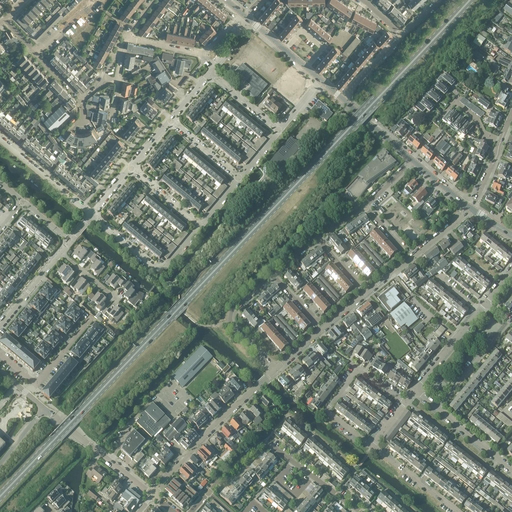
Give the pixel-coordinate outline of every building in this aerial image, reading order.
[(45,6),(39,0),(37,3),(36,2),(34,3),(35,4),(41,10),(42,11),(44,10),(43,9),(45,6)] [(337,10),(342,3),(338,0),(336,0),(332,7),(337,10)] [(388,0),(387,0),(384,0),(381,5),(385,9),(390,3),(388,0)] [(414,9),(418,5),(413,0),(409,0),(410,1),(408,3),(414,9)] [(209,10),(214,5),(209,1),(205,7),(209,10)] [(388,12),(392,16),(405,2),(403,1),(396,8),(394,6),(388,12)] [(131,2),(127,7),(133,12),(137,7),(131,2)] [(400,11),(407,4),(405,2),(392,16),(396,20),(402,13),(400,11)] [(161,3),(157,8),(163,12),(167,7),(161,3)] [(272,3),(267,8),(273,13),(278,8),(272,3)] [(342,14),(347,6),(342,3),(337,10),(342,14)] [(511,6),(509,3),(503,10),(511,16),(511,6)] [(30,8),(31,9),(37,15),(38,16),(40,14),(38,13),(41,10),(35,4),(33,7),(32,6),(30,8)] [(209,10),(213,14),(218,8),(214,5),(209,10)] [(348,17),(353,10),(347,6),(342,14),(348,17)] [(404,15),(407,11),(410,13),(412,11),(408,6),(405,9),(405,10),(402,13),(396,20),(400,24),(406,17),(404,15)] [(127,7),(124,12),(129,16),(133,12),(127,7)] [(157,8),(154,13),(160,17),(163,12),(157,8)] [(213,14),(212,16),(215,19),(216,19),(217,18),(222,12),(218,8),(213,14)] [(273,13),(267,8),(263,14),(269,19),(273,13)] [(25,12),(26,13),(32,19),(33,20),(35,18),(34,17),(37,15),(31,9),(28,11),(27,10),(25,12)] [(47,23),(51,27),(63,16),(59,11),(47,23)] [(356,22),(360,14),(355,11),(351,19),(356,22)] [(125,21),(129,16),(124,12),(120,17),(125,21)] [(218,21),(220,19),(222,21),(227,16),(222,12),(217,18),(216,19),(215,19),(212,21),(214,23),(217,20),(218,21)] [(23,15),(21,16),(22,17),(29,24),(31,23),(30,21),(32,19),(26,13),(24,16),(23,15)] [(160,17),(154,13),(150,17),(156,22),(160,17)] [(258,19),(259,19),(264,24),(269,19),(263,14),(258,19)] [(297,14),(292,19),(298,24),(303,19),(297,14)] [(360,14),(356,22),(361,25),(366,17),(360,14)] [(26,28),(31,33),(34,30),(37,33),(43,27),(40,24),(35,29),(34,28),(33,28),(29,24),(22,17),(19,21),(26,28)] [(147,22),(152,26),(156,22),(150,17),(147,22)] [(366,17),(361,25),(367,28),(371,20),(366,17)] [(293,30),(298,24),(292,19),(288,25),(293,30)] [(306,24),(311,29),(316,23),(311,19),(306,24)] [(377,23),(371,20),(367,28),(372,31),(377,23)] [(117,21),(114,27),(120,30),(123,25),(117,21)] [(143,27),(149,31),(152,26),(147,22),(143,27)] [(208,39),(212,35),(201,24),(200,24),(199,23),(199,26),(200,26),(206,31),(203,34),(208,39)] [(211,26),(209,28),(207,26),(206,28),(202,23),(201,24),(212,35),(216,31),(211,26)] [(317,34),(322,28),(316,23),(311,29),(317,34)] [(43,27),(37,33),(34,36),(38,40),(50,28),(46,24),(43,27)] [(289,35),(293,30),(288,25),(283,30),(289,35)] [(111,32),(117,35),(120,30),(114,27),(111,32)] [(145,36),(149,31),(143,27),(139,32),(145,36)] [(322,38),(327,33),(322,28),(317,34),(322,38)] [(283,30),(278,36),(284,41),(289,35),(283,30)] [(386,31),(382,36),(387,41),(392,36),(386,31)] [(483,31),(480,35),(486,39),(489,35),(483,31)] [(7,43),(7,42),(10,45),(14,40),(16,37),(10,32),(8,34),(6,32),(1,37),(7,43)] [(108,37),(114,41),(117,35),(111,32),(108,37)] [(167,33),(167,35),(164,35),(162,39),(171,41),(173,34),(167,33)] [(328,43),(333,37),(327,33),(322,38),(328,43)] [(208,39),(203,34),(201,36),(197,35),(197,38),(199,38),(204,43),(208,39)] [(479,35),(473,43),(480,48),(486,39),(480,35),(479,35)] [(387,41),(382,36),(377,41),(382,46),(387,41)] [(111,46),(114,41),(108,37),(105,42),(111,46)] [(371,43),(369,46),(375,51),(379,45),(373,40),(371,43)] [(108,51),(111,46),(105,42),(102,48),(108,51)] [(471,42),(468,47),(467,48),(474,53),(478,47),(473,43),(471,42)] [(137,52),(138,46),(134,45),(134,44),(128,43),(127,50),(137,52)] [(511,50),(511,47),(507,45),(504,43),(501,48),(504,50),(511,53),(511,50)] [(364,51),(370,56),(375,51),(367,44),(364,47),(366,48),(364,51)] [(102,48),(100,46),(98,45),(96,48),(101,50),(99,53),(105,56),(108,51),(102,48)] [(329,52),(335,57),(340,51),(334,46),(329,52)] [(466,48),(462,53),(477,64),(481,59),(466,48)] [(55,55),(50,60),(54,64),(63,55),(62,54),(60,55),(58,53),(58,52),(56,51),(54,53),(55,55)] [(90,51),(89,54),(96,58),(102,62),(105,56),(99,53),(98,56),(90,51)] [(360,51),(357,54),(365,62),(370,56),(364,51),(362,54),(360,51)] [(54,64),(58,67),(69,57),(71,54),(69,52),(66,55),(66,56),(65,57),(63,55),(54,64)] [(325,57),(331,62),(335,57),(329,52),(325,57)] [(355,62),(361,67),(365,62),(357,54),(354,52),(352,53),(358,58),(355,62)] [(20,61),(22,64),(28,58),(25,56),(27,55),(25,53),(17,61),(19,62),(20,61)] [(142,59),(139,59),(135,58),(135,55),(126,53),(125,59),(138,62),(141,62),(142,59)] [(171,65),(174,66),(176,59),(173,58),(173,55),(163,53),(162,57),(163,57),(162,61),(171,63),(171,65)] [(24,66),(26,68),(32,63),(30,60),(31,59),(29,57),(28,58),(22,64),(21,65),(23,67),(24,66)] [(69,57),(58,67),(61,71),(67,66),(65,64),(71,59),(69,57)] [(325,57),(320,62),(326,67),(328,66),(331,62),(325,57)] [(95,61),(93,64),(100,67),(102,62),(96,58),(95,61)] [(138,64),(138,63),(138,62),(125,59),(124,65),(133,67),(134,64),(136,64),(137,66),(130,70),(132,73),(141,68),(138,64)] [(159,59),(152,63),(159,73),(155,75),(161,85),(172,78),(159,59)] [(178,59),(176,59),(174,66),(176,66),(175,72),(182,73),(183,66),(190,67),(191,60),(185,59),(184,60),(178,59)] [(509,68),(511,64),(500,59),(498,63),(506,67),(509,68)] [(28,70),(31,73),(36,67),(34,65),(35,63),(33,62),(32,63),(26,68),(25,70),(27,71),(28,70)] [(320,62),(316,68),(322,73),(324,74),(328,69),(326,67),(320,62)] [(349,68),(355,73),(360,68),(354,63),(349,68)] [(75,64),(71,67),(69,65),(68,67),(62,72),(66,76),(73,69),(77,66),(75,64)] [(235,73),(234,73),(246,83),(250,87),(247,91),(256,99),(260,94),(268,85),(254,74),(242,64),(235,73)] [(32,75),(35,77),(41,72),(38,69),(39,68),(38,66),(36,67),(31,73),(30,74),(31,76),(32,75)] [(78,71),(69,80),(73,83),(79,78),(77,76),(80,73),(81,73),(83,71),(81,68),(78,71)] [(349,68),(345,74),(351,79),(355,73),(349,68)] [(69,80),(78,71),(77,69),(75,71),(73,69),(66,76),(69,80)] [(37,79),(39,82),(45,76),(43,73),(44,72),(42,70),(41,72),(35,77),(34,78),(36,80),(37,79)] [(74,85),(78,88),(83,83),(81,81),(88,75),(85,73),(83,76),(74,85)] [(440,77),(437,81),(438,82),(438,81),(445,87),(448,83),(451,86),(453,84),(454,84),(455,83),(455,82),(445,73),(441,77),(440,77)] [(151,75),(147,78),(151,84),(153,84),(156,81),(155,79),(156,79),(153,74),(152,76),(151,75)] [(351,79),(345,74),(340,79),(346,84),(351,79)] [(44,86),(49,81),(47,78),(48,77),(46,75),(45,76),(39,82),(38,83),(40,85),(41,83),(44,86)] [(505,75),(503,81),(505,83),(506,83),(508,84),(511,86),(511,79),(509,78),(509,77),(505,75)] [(83,83),(78,88),(82,92),(89,85),(94,80),(92,78),(87,83),(85,85),(83,83)] [(48,88),(50,90),(53,88),(58,83),(55,79),(49,84),(51,86),(48,88)] [(341,90),(346,84),(340,79),(335,84),(341,90)] [(156,81),(153,84),(157,90),(162,87),(158,81),(156,82),(156,81)] [(437,96),(441,92),(444,95),(446,93),(447,93),(448,91),(448,90),(445,87),(438,81),(438,82),(434,86),(433,85),(429,89),(430,90),(437,96)] [(499,87),(503,91),(506,93),(509,89),(498,81),(496,84),(499,86),(499,87)] [(50,90),(46,94),(45,96),(47,98),(55,91),(57,92),(62,87),(58,83),(53,88),(50,90)] [(137,91),(137,88),(131,87),(131,84),(123,83),(122,88),(137,91)] [(158,96),(164,101),(172,92),(175,89),(169,84),(166,87),(167,87),(166,88),(166,87),(158,96)] [(54,101),(51,104),(53,106),(56,103),(57,103),(58,102),(60,100),(60,99),(61,100),(63,99),(66,102),(71,96),(63,88),(58,93),(58,94),(57,95),(59,97),(58,98),(57,97),(54,101)] [(210,90),(206,94),(212,99),(216,95),(210,90)] [(422,98),(423,99),(423,98),(430,104),(433,101),(437,104),(439,101),(441,100),(441,99),(437,96),(430,90),(427,94),(426,94),(422,98)] [(501,94),(495,104),(504,109),(506,109),(507,107),(506,105),(510,99),(511,100),(511,99),(511,95),(508,93),(506,97),(501,94)] [(212,99),(206,94),(202,99),(208,104),(212,99)] [(94,95),(93,100),(97,101),(98,101),(101,102),(109,104),(110,98),(108,95),(105,95),(104,95),(100,95),(100,96),(99,96),(98,96),(94,95)] [(76,101),(71,96),(66,102),(63,104),(70,111),(76,105),(74,103),(76,101)] [(147,114),(147,115),(148,117),(149,117),(150,116),(151,117),(157,110),(151,105),(151,104),(152,104),(154,101),(148,96),(146,99),(148,101),(147,102),(142,109),(147,113),(147,114)] [(121,98),(119,103),(134,106),(134,103),(136,103),(141,99),(140,97),(134,101),(135,102),(133,103),(131,103),(131,102),(128,101),(128,99),(121,98)] [(265,106),(270,110),(276,103),(274,100),(275,99),(272,97),(265,106)] [(423,98),(423,99),(419,103),(418,102),(415,106),(423,113),(426,109),(430,112),(431,110),(432,110),(433,109),(433,108),(434,107),(430,104),(423,98)] [(208,104),(202,99),(198,104),(204,109),(208,104)] [(479,102),(478,103),(479,104),(485,109),(487,110),(490,105),(488,104),(481,99),(479,102)] [(223,108),(228,112),(233,106),(228,102),(223,108)] [(119,103),(118,109),(126,110),(126,112),(132,109),(133,112),(139,108),(136,103),(134,103),(134,106),(119,103)] [(282,103),(280,105),(276,103),(270,110),(275,115),(279,111),(281,113),(286,107),(282,103)] [(319,103),(313,111),(323,119),(326,122),(332,114),(329,112),(329,111),(319,103)] [(198,104),(196,106),(194,108),(200,113),(204,109),(198,104)] [(53,131),(67,117),(70,114),(61,105),(57,109),(44,122),(53,131)] [(228,112),(233,116),(238,110),(233,106),(228,112)] [(219,122),(220,121),(225,116),(223,114),(220,118),(217,115),(223,109),(221,107),(216,114),(215,113),(212,116),(219,122)] [(200,113),(194,108),(190,113),(196,118),(200,113)] [(237,119),(242,113),(238,110),(233,116),(237,119)] [(456,114),(453,112),(451,110),(442,120),(447,123),(448,122),(450,124),(451,124),(457,117),(458,116),(457,116),(457,115),(456,114)] [(488,118),(499,123),(501,117),(496,114),(496,113),(492,111),(488,118)] [(31,123),(34,125),(38,119),(32,112),(30,114),(30,115),(34,119),(31,123)] [(6,116),(0,122),(0,125),(3,128),(10,120),(12,117),(7,113),(6,116)] [(190,113),(186,118),(192,123),(196,118),(190,113)] [(237,119),(242,123),(247,117),(242,113),(237,119)] [(217,125),(219,123),(219,122),(212,116),(210,119),(211,120),(217,125)] [(245,129),(246,127),(252,121),(247,117),(242,123),(240,125),(245,129)] [(464,123),(465,122),(464,122),(464,121),(463,120),(460,118),(459,119),(457,117),(451,124),(450,124),(449,125),(454,129),(455,128),(457,130),(458,130),(464,123)] [(137,118),(131,125),(137,130),(141,126),(138,123),(140,120),(137,118)] [(496,128),(499,123),(488,118),(487,120),(486,120),(485,123),(487,124),(488,124),(490,125),(489,125),(496,128)] [(38,124),(41,129),(44,127),(38,119),(34,125),(36,127),(38,124)] [(3,128),(8,132),(15,124),(10,120),(3,128)] [(249,133),(251,131),(256,125),(252,121),(246,127),(249,129),(247,131),(249,133)] [(458,130),(457,130),(456,131),(461,135),(462,134),(465,137),(472,128),(471,128),(471,127),(470,126),(467,124),(466,125),(464,123),(458,130)] [(8,132),(12,136),(19,127),(15,124),(8,132)] [(131,125),(127,130),(133,135),(137,130),(131,125)] [(251,131),(256,135),(261,129),(256,125),(251,131)] [(405,134),(407,131),(401,126),(396,132),(402,137),(404,133),(405,134)] [(17,140),(19,138),(21,140),(25,135),(23,133),(24,131),(20,127),(19,127),(12,136),(17,140)] [(65,139),(71,142),(75,133),(71,131),(69,128),(62,135),(65,139)] [(88,133),(91,142),(97,139),(100,136),(97,133),(94,128),(92,130),(91,131),(89,131),(90,132),(88,133)] [(206,138),(211,132),(206,128),(201,134),(206,138)] [(439,128),(430,138),(427,142),(430,144),(434,140),(435,140),(443,131),(439,128)] [(256,135),(260,138),(260,139),(263,136),(265,133),(261,129),(256,135)] [(133,135),(127,130),(123,135),(129,140),(133,135)] [(206,138),(211,142),(216,136),(211,132),(206,138)] [(71,143),(78,145),(79,134),(75,133),(71,142),(71,143)] [(84,134),(85,145),(92,144),(91,142),(88,133),(84,134)] [(414,134),(408,142),(413,146),(417,140),(419,138),(414,134)] [(29,139),(27,137),(27,136),(25,135),(21,140),(23,141),(21,143),(21,144),(24,147),(24,146),(26,147),(31,141),(34,138),(32,136),(29,139)] [(49,138),(42,146),(43,147),(44,146),(45,147),(50,140),(53,143),(55,141),(52,136),(49,138)] [(216,136),(211,142),(215,145),(220,140),(216,136)] [(172,147),(176,142),(170,137),(166,142),(172,147)] [(278,174),(293,156),(295,158),(301,150),(300,149),(301,146),(291,138),(268,165),(278,174)] [(31,151),(38,143),(39,142),(36,139),(33,143),(31,141),(26,147),(31,151)] [(215,145),(220,149),(225,143),(220,140),(215,145)] [(417,150),(424,142),(422,140),(420,142),(417,140),(413,146),(417,150)] [(478,151),(485,154),(488,148),(485,147),(486,144),(480,141),(480,142),(476,140),(475,142),(480,145),(478,150),(478,151)] [(120,150),(124,146),(118,141),(114,146),(120,150)] [(430,160),(434,155),(435,155),(438,151),(439,153),(446,144),(442,141),(434,150),(432,148),(430,151),(425,157),(430,160)] [(162,146),(168,151),(172,147),(166,142),(162,146)] [(31,151),(35,154),(35,155),(42,146),(38,143),(31,151)] [(220,149),(225,153),(230,147),(225,143),(220,149)] [(451,148),(446,144),(439,153),(443,156),(451,148)] [(421,153),(425,157),(430,151),(427,149),(429,147),(427,145),(421,153)] [(51,154),(44,162),(49,167),(53,162),(55,164),(60,158),(65,152),(59,146),(57,148),(55,150),(58,152),(59,151),(61,152),(58,156),(56,158),(51,154)] [(110,150),(116,155),(120,150),(114,146),(110,150)] [(158,151),(164,156),(168,151),(162,146),(158,151)] [(229,157),(234,151),(230,147),(225,153),(229,157)] [(38,157),(40,159),(47,151),(45,149),(43,151),(42,150),(40,149),(35,155),(35,156),(37,158),(38,157)] [(189,149),(184,154),(184,155),(189,159),(194,153),(189,149)] [(485,154),(473,149),(472,152),(476,154),(475,156),(474,156),(474,157),(472,156),(470,159),(472,160),(477,162),(478,158),(483,160),(485,154)] [(51,154),(52,153),(48,150),(47,151),(40,159),(39,160),(42,162),(43,161),(44,162),(51,154)] [(112,160),(116,155),(110,150),(107,155),(112,160)] [(375,180),(379,177),(379,178),(380,177),(381,177),(382,176),(383,176),(383,175),(384,175),(383,174),(390,169),(391,170),(394,167),(398,164),(396,163),(390,157),(389,158),(387,156),(389,155),(384,150),(345,190),(345,191),(346,190),(349,193),(355,202),(354,202),(355,204),(359,199),(363,195),(362,194),(368,186),(369,186),(372,183),(371,182),(374,179),(375,180)] [(162,162),(164,160),(162,158),(164,156),(158,151),(154,156),(160,161),(162,162)] [(229,157),(234,161),(239,155),(234,151),(229,157)] [(449,161),(452,164),(455,159),(459,154),(457,152),(449,161)] [(194,153),(189,159),(193,163),(198,157),(194,153)] [(452,164),(455,166),(463,157),(459,154),(455,159),(452,164)] [(108,164),(112,160),(107,155),(103,159),(108,164)] [(241,161),(244,159),(243,159),(239,155),(234,161),(239,165),(241,161)] [(438,167),(443,162),(442,161),(445,159),(440,155),(438,158),(433,163),(438,167)] [(156,165),(160,161),(154,156),(151,160),(156,165)] [(193,163),(198,167),(203,161),(198,157),(193,163)] [(105,169),(108,164),(103,159),(99,164),(105,169)] [(153,170),(156,165),(151,160),(147,165),(153,170)] [(175,160),(173,163),(180,169),(180,168),(182,166),(178,162),(176,161),(175,160)] [(203,161),(198,167),(202,171),(208,165),(203,161)] [(54,170),(58,174),(63,168),(65,166),(60,162),(54,170)] [(443,162),(438,167),(442,171),(449,163),(447,162),(445,164),(443,162)] [(178,172),(179,170),(180,169),(173,163),(170,166),(172,167),(178,172)] [(95,169),(101,174),(105,169),(99,164),(95,169)] [(212,168),(208,165),(202,171),(207,175),(212,168)] [(501,171),(511,175),(511,173),(510,172),(511,169),(504,165),(501,171)] [(469,174),(470,174),(469,175),(471,176),(472,175),(476,177),(479,170),(473,166),(472,167),(470,166),(468,169),(471,170),(469,174)] [(446,174),(451,178),(457,171),(454,168),(453,167),(451,168),(450,168),(446,174)] [(58,174),(63,178),(68,172),(63,168),(58,174)] [(216,172),(212,168),(207,175),(211,178),(216,172)] [(97,178),(101,174),(95,169),(91,173),(97,178)] [(459,172),(457,171),(451,178),(455,182),(462,174),(459,172)] [(501,171),(498,176),(506,180),(508,177),(511,178),(511,176),(511,175),(501,171)] [(63,178),(68,182),(73,176),(68,172),(63,178)] [(214,180),(216,182),(221,176),(216,172),(211,178),(210,180),(212,182),(214,180)] [(73,176),(68,182),(72,186),(77,179),(78,178),(74,174),(73,176)] [(162,181),(167,185),(172,179),(167,175),(162,181)] [(216,182),(221,186),(223,183),(226,180),(221,176),(216,182)] [(72,186),(71,187),(74,189),(75,188),(77,190),(82,183),(77,179),(72,186)] [(171,189),(176,183),(172,179),(167,185),(171,189)] [(82,183),(77,190),(81,193),(84,190),(86,191),(90,187),(86,184),(84,181),(82,183)] [(406,188),(404,190),(409,195),(412,191),(418,185),(413,181),(409,185),(408,184),(405,187),(406,188)] [(176,193),(181,187),(176,183),(171,189),(176,193)] [(131,184),(127,189),(133,194),(137,189),(131,184)] [(500,191),(501,189),(494,185),(492,189),(494,190),(494,191),(503,195),(504,193),(500,191)] [(176,193),(181,197),(187,190),(184,187),(183,188),(181,187),(176,193)] [(123,193),(129,198),(133,194),(127,189),(123,193)] [(421,189),(417,193),(416,192),(414,194),(410,199),(413,202),(415,200),(418,203),(427,194),(421,189)] [(181,197),(185,201),(190,195),(190,194),(191,193),(187,190),(181,197)] [(125,203),(129,198),(123,193),(119,198),(125,203)] [(185,201),(190,204),(195,198),(196,197),(194,195),(192,196),(190,195),(185,201)] [(501,204),(504,198),(498,195),(497,199),(489,195),(486,201),(494,205),(496,202),(501,204)] [(149,206),(154,200),(149,196),(144,202),(149,206)] [(121,208),(125,203),(119,198),(115,203),(121,208)] [(195,208),(200,202),(195,198),(190,204),(195,208)] [(424,207),(423,208),(425,210),(426,209),(429,207),(431,210),(437,204),(432,199),(424,207)] [(149,206),(154,210),(159,204),(154,200),(149,206)] [(133,210),(140,216),(143,213),(139,211),(144,205),(143,204),(144,202),(143,201),(139,205),(138,207),(137,209),(136,207),(133,210)] [(202,209),(204,206),(200,202),(195,208),(199,212),(202,209)] [(117,212),(121,208),(115,203),(111,207),(117,212)] [(154,210),(158,214),(163,208),(159,204),(154,210)] [(417,204),(410,211),(413,214),(420,207),(417,204)] [(113,217),(117,212),(111,207),(107,212),(113,217)] [(168,211),(163,208),(158,214),(163,217),(168,211)] [(414,214),(417,217),(422,211),(419,208),(414,214)] [(140,216),(133,210),(131,213),(138,219),(140,216)] [(165,220),(167,221),(172,215),(168,211),(163,217),(161,219),(164,222),(165,220)] [(364,214),(359,218),(364,225),(368,221),(369,221),(364,214)] [(170,223),(172,225),(177,219),(172,215),(167,221),(166,223),(168,225),(170,223)] [(23,230),(25,227),(31,221),(26,217),(23,220),(22,219),(18,223),(18,224),(18,225),(18,226),(18,227),(19,227),(21,227),(23,229),(23,230)] [(359,218),(354,222),(359,228),(361,226),(363,228),(365,227),(365,226),(359,218)] [(172,225),(177,229),(182,223),(177,219),(172,225)] [(25,227),(30,231),(35,225),(31,221),(25,227)] [(464,224),(463,226),(473,237),(475,240),(476,241),(479,237),(476,234),(475,235),(472,232),(471,230),(473,228),(473,227),(474,226),(474,225),(473,224),(472,224),(471,224),(470,225),(467,221),(467,222),(466,222),(465,223),(464,224)] [(123,228),(127,232),(132,226),(128,222),(123,228)] [(350,225),(354,231),(359,228),(354,222),(350,225)] [(177,229),(181,233),(182,233),(184,231),(186,227),(182,223),(177,229)] [(34,236),(40,229),(35,225),(30,231),(27,234),(32,238),(34,236)] [(345,229),(347,232),(349,235),(354,231),(350,225),(345,229)] [(127,232),(132,236),(137,230),(132,226),(127,232)] [(458,230),(464,237),(466,235),(470,239),(473,237),(463,226),(460,228),(459,228),(458,229),(458,230)] [(36,237),(39,239),(44,233),(40,229),(34,236),(36,238),(36,237)] [(369,235),(375,241),(382,235),(377,229),(369,235)] [(132,236),(137,240),(141,234),(137,230),(132,236)] [(12,235),(10,233),(6,237),(14,244),(19,238),(13,233),(12,235)] [(39,239),(44,243),(49,237),(44,233),(39,239)] [(329,241),(329,242),(331,244),(332,243),(333,245),(342,238),(340,236),(338,238),(335,236),(333,233),(330,236),(332,239),(330,241),(329,241)] [(137,240),(141,244),(146,238),(147,237),(145,235),(144,236),(141,234),(137,240)] [(480,240),(485,244),(490,237),(485,234),(480,240)] [(375,241),(380,247),(387,240),(382,235),(375,241)] [(13,244),(14,244),(6,237),(2,242),(8,247),(10,249),(14,244),(13,244)] [(47,249),(48,247),(54,241),(49,237),(44,243),(42,245),(47,249)] [(485,248),(487,245),(489,247),(495,241),(490,237),(485,244),(483,246),(485,248)] [(146,248),(151,242),(146,238),(141,244),(146,248)] [(342,238),(333,245),(337,250),(343,245),(345,244),(343,241),(344,241),(342,238)] [(387,240),(380,247),(385,252),(392,246),(387,240)] [(438,246),(444,252),(440,255),(442,256),(443,258),(449,253),(446,249),(450,246),(445,240),(438,246)] [(454,256),(455,257),(462,252),(461,251),(463,249),(464,250),(468,246),(463,240),(459,243),(450,250),(454,256)] [(495,241),(489,247),(492,250),(490,252),(492,254),(499,245),(495,241)] [(0,244),(0,247),(5,252),(8,247),(2,242),(0,244)] [(150,252),(155,246),(151,242),(146,248),(150,252)] [(349,252),(343,245),(337,250),(341,255),(344,252),(346,254),(349,252)] [(494,256),(496,253),(499,255),(504,249),(499,245),(492,254),(494,256)] [(85,256),(90,260),(94,254),(88,249),(86,252),(79,246),(73,255),(81,261),(85,256)] [(150,252),(155,255),(160,250),(155,246),(150,252)] [(390,258),(397,252),(392,246),(385,252),(390,258)] [(428,253),(441,270),(447,265),(448,264),(443,258),(440,261),(436,256),(440,254),(435,247),(428,253)] [(319,248),(315,252),(322,260),(324,259),(321,256),(324,254),(319,248)] [(504,249),(499,255),(503,259),(508,253),(506,251),(507,250),(505,248),(504,249)] [(347,255),(353,261),(360,255),(354,249),(347,255)] [(160,250),(155,255),(160,259),(162,256),(164,253),(165,253),(164,253),(165,252),(163,250),(162,251),(160,250)] [(315,261),(316,263),(319,261),(320,261),(321,260),(322,260),(315,252),(310,255),(315,261)] [(94,254),(90,260),(92,262),(91,263),(94,265),(90,269),(98,276),(105,268),(102,266),(104,263),(100,260),(101,260),(98,258),(100,255),(97,253),(95,255),(94,254)] [(428,253),(423,256),(428,262),(430,261),(434,266),(432,267),(434,269),(433,270),(432,269),(431,271),(429,273),(432,277),(440,270),(441,270),(428,253)] [(511,258),(511,255),(508,253),(503,259),(501,262),(503,264),(504,263),(507,265),(508,263),(511,258)] [(38,264),(42,259),(36,254),(32,258),(38,264)] [(310,265),(315,261),(310,255),(305,259),(310,265)] [(353,261),(358,267),(365,260),(360,255),(353,261)] [(458,267),(463,261),(458,257),(458,256),(449,263),(451,265),(452,263),(453,263),(458,267)] [(28,263),(34,268),(38,264),(32,258),(28,263)] [(305,269),(310,265),(305,259),(300,263),(301,263),(303,266),(305,269)] [(365,260),(358,267),(363,272),(370,266),(365,260)] [(462,271),(468,265),(463,261),(458,267),(462,271)] [(30,273),(34,268),(28,263),(24,268),(30,273)] [(57,273),(64,278),(62,281),(66,284),(68,282),(71,278),(69,276),(72,271),(64,264),(57,273)] [(325,271),(330,276),(337,270),(332,264),(325,271)] [(447,265),(441,270),(440,270),(445,274),(450,268),(447,265)] [(467,274),(472,268),(468,265),(462,271),(463,271),(460,274),(463,276),(465,273),(467,274)] [(368,278),(375,272),(370,266),(363,272),(368,278)] [(416,276),(415,275),(420,270),(417,267),(415,269),(413,266),(408,270),(414,278),(416,276)] [(26,277),(30,273),(24,268),(20,272),(26,277)] [(469,281),(472,278),(477,272),(472,268),(467,274),(469,276),(467,279),(469,281)] [(330,276),(335,282),(343,276),(337,270),(330,276)] [(414,278),(408,270),(403,274),(405,277),(403,279),(405,282),(410,278),(412,280),(414,278)] [(289,281),(294,276),(290,271),(285,277),(289,281)] [(26,277),(20,272),(19,272),(15,276),(22,282),(26,277)] [(472,278),(476,282),(482,276),(477,272),(472,278)] [(121,286),(124,288),(128,282),(122,277),(120,280),(113,274),(106,283),(114,289),(118,285),(121,287),(121,286)] [(293,286),(299,281),(296,278),(299,276),(297,274),(295,276),(294,276),(289,281),(293,286)] [(14,279),(12,282),(18,287),(19,287),(22,285),(21,284),(22,282),(15,276),(14,278),(14,279)] [(341,288),(348,281),(343,276),(335,282),(341,288)] [(417,288),(427,280),(424,276),(422,278),(414,284),(417,288)] [(476,287),(478,289),(486,280),(482,276),(476,282),(479,284),(476,287)] [(90,286),(82,279),(78,283),(76,281),(70,288),(74,291),(75,290),(78,292),(79,291),(83,294),(90,286)] [(299,281),(293,286),(297,290),(299,288),(301,290),(308,284),(306,282),(304,280),(301,283),(299,281)] [(428,293),(436,284),(431,280),(426,286),(429,288),(426,291),(428,293)] [(478,289),(481,291),(483,293),(491,284),(486,280),(478,289)] [(11,284),(8,286),(15,291),(18,287),(12,282),(11,281),(10,283),(11,284)] [(346,294),(353,287),(348,281),(341,288),(346,294)] [(128,282),(124,288),(126,290),(125,291),(127,293),(124,297),(132,304),(131,305),(134,307),(139,301),(141,302),(144,294),(136,292),(137,290),(134,288),(130,284),(131,284),(129,282),(128,282)] [(308,297),(315,290),(310,284),(303,291),(308,297)] [(431,295),(433,292),(435,294),(441,288),(436,284),(428,293),(431,295)] [(2,289),(3,290),(11,296),(15,291),(8,286),(6,285),(2,289)] [(47,285),(44,290),(53,297),(55,299),(58,295),(61,292),(56,288),(54,290),(47,285)] [(279,294),(282,292),(275,285),(270,289),(276,295),(278,297),(280,295),(279,294)] [(63,292),(69,297),(72,294),(69,292),(70,290),(67,287),(63,292)] [(378,298),(387,309),(389,312),(405,299),(396,288),(391,292),(389,290),(378,298)] [(438,301),(440,298),(445,292),(441,288),(435,294),(438,296),(435,298),(438,301)] [(271,299),(276,295),(270,289),(266,293),(271,299)] [(3,290),(0,293),(0,294),(1,295),(7,300),(11,296),(3,290)] [(55,299),(53,297),(44,290),(40,294),(51,303),(55,299)] [(308,297),(313,302),(320,296),(315,290),(308,297)] [(445,301),(450,295),(445,292),(440,298),(445,301)] [(91,294),(88,298),(98,306),(96,309),(100,312),(105,306),(103,304),(106,299),(98,293),(95,297),(91,294)] [(268,301),(271,299),(266,293),(261,297),(266,303),(269,305),(271,304),(268,301)] [(447,308),(454,299),(450,295),(445,301),(447,303),(444,306),(447,308)] [(38,296),(34,301),(45,310),(49,306),(38,296)] [(313,302),(318,308),(325,301),(320,296),(313,302)] [(262,307),(266,303),(261,297),(257,301),(260,304),(262,306),(262,307)] [(449,310),(452,307),(454,309),(459,303),(454,299),(447,308),(449,310)] [(36,311),(34,313),(39,317),(45,310),(34,301),(30,305),(36,311)] [(331,307),(325,301),(318,308),(324,314),(331,307)] [(283,309),(288,315),(296,308),(290,302),(283,309)] [(367,302),(362,307),(370,316),(372,315),(369,311),(372,309),(367,302)] [(71,306),(68,310),(70,311),(79,319),(83,314),(80,312),(77,310),(77,309),(79,307),(74,303),(71,306)] [(408,327),(418,319),(404,303),(390,315),(401,327),(406,324),(408,327)] [(456,316),(464,307),(459,303),(454,309),(457,311),(454,314),(456,316)] [(106,309),(102,314),(108,319),(110,317),(117,322),(124,314),(113,305),(109,310),(106,309)] [(365,315),(367,318),(365,319),(367,322),(371,319),(369,316),(370,316),(362,307),(357,311),(362,317),(365,315)] [(459,318),(461,315),(463,317),(469,311),(464,307),(456,316),(459,318)] [(293,320),(301,314),(296,308),(288,315),(293,320)] [(26,310),(22,315),(32,323),(35,318),(37,320),(39,317),(34,313),(32,315),(26,310)] [(242,315),(247,320),(252,314),(248,310),(242,315)] [(79,319),(70,311),(66,316),(70,319),(69,319),(72,322),(72,321),(75,324),(79,319)] [(247,320),(251,324),(256,319),(254,316),(256,314),(255,312),(252,314),(247,320)] [(380,312),(371,319),(367,322),(372,329),(382,321),(382,320),(385,318),(380,312)] [(293,320),(299,326),(306,320),(301,314),(293,320)] [(352,314),(348,318),(357,329),(356,330),(361,335),(363,337),(369,332),(365,327),(362,330),(355,322),(357,321),(352,314)] [(32,323),(22,315),(19,319),(28,327),(32,323)] [(64,318),(60,323),(70,330),(73,326),(71,324),(71,323),(68,321),(64,318)] [(356,330),(357,329),(348,318),(343,322),(348,328),(350,326),(354,331),(356,330)] [(264,320),(263,321),(261,319),(258,321),(256,319),(251,324),(255,329),(258,326),(260,328),(266,323),(264,320)] [(311,325),(306,320),(299,326),(304,332),(311,325)] [(17,321),(13,326),(22,334),(26,329),(17,321)] [(55,325),(53,328),(58,332),(60,330),(63,333),(66,335),(70,330),(60,323),(57,327),(56,326),(55,325)] [(261,329),(266,335),(273,329),(268,323),(261,329)] [(93,328),(91,330),(101,337),(105,333),(103,331),(105,329),(100,325),(98,327),(97,326),(94,324),(92,327),(93,328)] [(413,330),(417,334),(419,332),(424,327),(421,324),(413,330)] [(22,334),(13,326),(9,331),(18,338),(22,334)] [(341,341),(348,335),(343,330),(341,332),(337,327),(333,331),(341,341)] [(52,332),(49,337),(58,344),(62,340),(59,338),(59,337),(56,335),(58,332),(53,328),(50,331),(51,332),(52,332)] [(271,341),(278,334),(273,329),(266,335),(271,341)] [(89,331),(86,333),(97,342),(101,337),(91,330),(90,332),(89,331)] [(335,346),(341,341),(333,331),(328,335),(332,339),(330,341),(333,345),(335,346)] [(369,332),(363,337),(363,338),(366,341),(372,336),(369,332)] [(0,343),(0,344),(16,358),(25,348),(23,346),(21,349),(15,344),(17,341),(16,340),(14,343),(8,337),(10,335),(8,333),(6,336),(0,343)] [(85,337),(84,339),(91,345),(93,347),(97,342),(86,333),(84,336),(85,337)] [(271,341),(276,346),(283,340),(278,334),(271,341)] [(409,339),(406,334),(402,337),(407,345),(411,342),(409,339)] [(58,344),(49,337),(45,341),(48,344),(51,347),(54,349),(58,344)] [(81,340),(79,343),(87,350),(91,345),(84,339),(82,341),(81,340)] [(427,342),(430,344),(436,350),(440,345),(434,339),(432,342),(429,340),(427,342)] [(281,352),(289,346),(283,340),(276,346),(281,352)] [(41,342),(37,346),(48,356),(52,351),(50,349),(47,346),(41,342)] [(77,346),(76,348),(83,354),(87,350),(79,343),(77,345),(77,346)] [(355,355),(360,359),(367,348),(359,343),(355,349),(358,351),(355,355)] [(430,344),(427,349),(433,354),(436,350),(430,344)] [(322,357),(327,353),(321,345),(315,350),(316,350),(322,357)] [(48,356),(37,346),(33,351),(39,356),(42,358),(45,360),(48,356)] [(202,347),(172,377),(183,387),(212,357),(202,347)] [(421,348),(419,350),(429,359),(433,354),(427,349),(426,349),(425,347),(423,350),(421,348)] [(25,348),(16,358),(33,372),(42,362),(40,360),(38,363),(34,360),(32,358),(34,355),(33,354),(30,356),(24,351),(27,349),(25,348)] [(83,354),(76,348),(74,350),(73,349),(71,352),(73,354),(75,355),(72,358),(77,362),(83,354)] [(360,359),(365,362),(368,358),(370,359),(374,353),(367,348),(360,359)] [(417,357),(419,358),(425,364),(429,359),(416,348),(415,350),(420,354),(417,357)] [(495,351),(491,356),(497,361),(498,360),(500,357),(504,360),(505,358),(502,355),(501,356),(495,351)] [(312,354),(307,358),(314,366),(319,361),(312,354)] [(491,356),(487,360),(494,366),(494,365),(497,362),(500,365),(501,363),(498,360),(497,361),(491,356)] [(373,367),(378,371),(382,365),(379,363),(381,360),(376,357),(371,365),(373,367)] [(314,366),(307,358),(302,362),(309,370),(314,366)] [(419,358),(415,363),(421,368),(425,364),(419,358)] [(70,359),(56,376),(66,385),(68,383),(65,381),(76,367),(79,370),(81,368),(70,359)] [(329,369),(333,365),(327,359),(324,363),(329,369)] [(490,370),(490,369),(493,367),(496,369),(497,369),(498,370),(499,369),(497,368),(498,367),(494,365),(494,366),(487,360),(484,365),(490,370)] [(411,368),(411,367),(417,373),(421,368),(415,363),(413,365),(411,363),(408,366),(411,368)] [(387,376),(392,368),(388,365),(386,368),(382,365),(378,371),(384,375),(384,374),(387,376)] [(484,365),(480,370),(486,375),(487,374),(489,371),(492,374),(494,372),(490,369),(490,370),(484,365)] [(300,378),(303,376),(304,378),(306,376),(305,375),(305,374),(298,366),(293,370),(300,378)] [(339,366),(334,372),(336,375),(342,369),(339,366)] [(295,383),(300,378),(293,370),(288,375),(295,383)] [(315,380),(320,373),(318,370),(314,376),(312,374),(311,376),(315,380)] [(480,370),(476,374),(482,379),(483,379),(485,376),(488,378),(490,377),(487,374),(486,375),(480,370)] [(387,378),(392,381),(398,373),(395,371),(395,372),(392,371),(387,378)] [(396,384),(397,383),(401,377),(399,375),(400,374),(398,373),(392,381),(396,384)] [(225,382),(226,384),(233,391),(236,390),(238,392),(243,387),(238,382),(239,381),(233,374),(225,382)] [(478,384),(479,383),(481,381),(484,383),(486,381),(483,379),(482,379),(476,374),(472,379),(478,384)] [(402,386),(408,378),(405,376),(405,377),(402,375),(401,377),(397,383),(402,386)] [(408,378),(402,386),(407,389),(413,380),(411,379),(412,377),(409,375),(408,378)] [(66,385),(56,376),(42,393),(52,402),(54,400),(51,398),(62,384),(65,386),(66,385)] [(334,376),(330,381),(336,386),(340,381),(334,376)] [(285,390),(290,385),(283,378),(278,382),(285,390)] [(354,385),(359,389),(364,382),(359,379),(354,385)] [(475,389),(475,388),(477,385),(481,388),(482,386),(479,383),(478,384),(472,379),(468,384),(475,389)] [(511,381),(510,380),(510,381),(507,384),(504,381),(502,383),(506,385),(507,385),(511,389),(511,381)] [(336,386),(330,381),(326,386),(332,391),(336,386)] [(364,382),(359,389),(363,392),(368,386),(367,385),(367,384),(365,382),(364,383),(364,382)] [(503,389),(509,394),(511,390),(511,389),(507,385),(506,385),(504,388),(500,385),(500,386),(496,382),(494,384),(499,388),(499,387),(502,390),(503,389)] [(222,393),(230,401),(234,396),(231,394),(233,391),(226,384),(224,386),(227,389),(222,393)] [(471,393),(471,392),(474,390),(477,392),(478,391),(475,388),(475,389),(468,384),(465,388),(471,393)] [(322,391),(329,395),(332,391),(326,386),(324,385),(321,389),(323,391),(322,391)] [(363,392),(362,394),(367,398),(368,396),(373,390),(373,389),(372,387),(371,388),(368,386),(363,392)] [(465,388),(461,393),(467,398),(467,397),(470,394),(473,397),(474,396),(475,395),(471,392),(471,393),(465,388)] [(505,399),(509,394),(503,389),(502,390),(500,393),(496,390),(495,392),(498,395),(499,394),(505,399)] [(368,396),(373,400),(378,394),(373,390),(368,396)] [(215,394),(213,396),(220,403),(222,401),(225,405),(230,401),(222,393),(221,391),(217,395),(215,394)] [(325,400),(329,395),(322,391),(319,395),(325,400)] [(463,402),(464,402),(466,399),(469,402),(471,400),(467,397),(467,398),(461,393),(457,397),(463,402)] [(501,404),(505,399),(499,394),(498,395),(496,397),(491,393),(490,394),(492,396),(491,396),(494,399),(495,398),(501,404)] [(378,394),(373,400),(378,403),(383,397),(378,394)] [(325,400),(319,395),(315,400),(321,405),(325,400)] [(218,405),(220,403),(213,396),(210,398),(209,397),(205,401),(207,403),(207,404),(217,414),(222,410),(218,405)] [(266,407),(271,403),(265,397),(260,401),(266,407)] [(378,403),(376,405),(381,409),(382,407),(387,401),(388,401),(388,400),(386,399),(386,400),(383,397),(378,403)] [(459,407),(460,406),(462,403),(465,406),(467,405),(464,402),(463,402),(457,397),(453,402),(459,407)] [(497,408),(501,404),(495,398),(494,399),(492,402),(489,399),(487,401),(491,404),(491,403),(497,408)] [(315,400),(315,401),(313,399),(307,407),(313,411),(315,408),(318,410),(321,405),(315,400)] [(387,401),(382,407),(387,411),(392,405),(392,404),(390,402),(390,403),(388,401),(387,401)] [(335,409),(340,413),(345,407),(342,405),(343,404),(341,402),(340,403),(335,409)] [(459,407),(453,402),(449,407),(455,412),(458,408),(462,411),(463,409),(460,406),(459,407)] [(203,407),(201,409),(207,416),(209,414),(213,418),(217,414),(207,404),(207,403),(203,407)] [(152,438),(161,428),(163,430),(171,422),(168,419),(153,404),(145,412),(146,414),(137,423),(152,438)] [(256,405),(250,410),(256,417),(255,419),(256,420),(259,424),(262,421),(259,417),(263,413),(256,405)] [(345,407),(340,413),(345,417),(349,411),(350,410),(348,408),(348,409),(345,407)] [(197,418),(203,425),(208,421),(206,419),(208,417),(207,416),(201,409),(199,412),(201,414),(197,418)] [(345,417),(349,421),(354,414),(349,411),(345,417)] [(479,419),(479,418),(476,416),(478,412),(476,411),(474,414),(474,415),(469,421),(474,425),(479,419)] [(245,427),(247,425),(252,420),(245,412),(240,417),(243,421),(241,423),(244,426),(245,427)] [(408,421),(413,425),(415,423),(420,416),(415,412),(408,421)] [(349,421),(354,424),(359,418),(354,414),(349,421)] [(484,422),(483,422),(480,419),(483,416),(481,415),(479,418),(479,419),(474,425),(479,429),(484,422)] [(418,428),(418,429),(425,420),(420,416),(415,423),(413,425),(413,426),(417,429),(418,428)] [(203,425),(197,418),(196,418),(195,417),(191,420),(190,419),(188,422),(194,428),(196,426),(199,429),(203,425)] [(180,418),(164,436),(166,438),(170,441),(173,438),(177,433),(177,432),(180,429),(185,424),(180,418)] [(354,424),(359,428),(364,422),(359,418),(354,424)] [(244,426),(241,423),(240,424),(235,419),(230,424),(238,432),(244,426)] [(282,428),(287,432),(294,425),(291,422),(292,420),(290,419),(289,420),(282,428)] [(484,422),(479,429),(483,433),(489,426),(488,426),(485,423),(488,420),(486,419),(483,422),(484,422)] [(418,429),(423,432),(429,424),(425,420),(418,429)] [(359,428),(363,432),(369,424),(368,423),(367,424),(364,422),(359,428)] [(489,426),(483,433),(488,436),(493,430),(492,429),(490,427),(492,424),(490,422),(488,426),(489,426)] [(495,426),(492,429),(493,430),(488,436),(492,440),(498,434),(497,433),(494,431),(497,428),(498,429),(502,424),(500,422),(496,427),(495,426)] [(373,429),(370,427),(371,426),(369,424),(363,432),(368,436),(373,429)] [(422,432),(427,436),(434,427),(429,424),(423,432),(422,432)] [(292,436),(300,427),(298,425),(296,427),(294,425),(287,432),(292,436)] [(229,440),(232,437),(234,440),(237,437),(235,434),(234,433),(233,434),(227,427),(222,432),(227,437),(229,440)] [(297,440),(303,433),(300,430),(302,429),(300,427),(292,436),(297,440)] [(439,431),(434,427),(427,436),(429,438),(431,436),(434,438),(439,431)] [(192,430),(184,439),(190,445),(198,436),(192,430)] [(498,434),(492,440),(497,444),(503,438),(499,435),(502,432),(500,430),(497,433),(498,434)] [(443,435),(439,431),(434,438),(438,441),(443,435)] [(145,456),(141,453),(144,451),(150,443),(146,440),(145,441),(135,432),(130,438),(133,441),(124,451),(138,464),(145,456)] [(177,433),(173,438),(174,440),(177,442),(182,437),(177,433)] [(306,436),(303,433),(297,440),(302,444),(304,442),(309,435),(308,434),(306,436)] [(220,446),(222,444),(220,441),(222,439),(217,434),(210,441),(215,446),(218,443),(220,446)] [(439,446),(441,443),(443,445),(448,439),(443,435),(438,441),(436,444),(439,446)] [(305,445),(310,449),(316,442),(313,440),(315,438),(313,436),(311,438),(305,445)] [(182,437),(177,442),(180,445),(180,444),(182,446),(187,450),(190,446),(190,445),(184,439),(183,438),(182,437)] [(227,437),(224,440),(228,444),(230,446),(231,447),(233,444),(229,440),(227,437)] [(388,447),(393,451),(398,444),(400,442),(395,438),(394,439),(393,440),(388,447)] [(315,454),(323,444),(321,443),(319,445),(316,442),(310,449),(315,454)] [(444,448),(447,451),(446,452),(448,454),(449,452),(454,446),(449,442),(444,448)] [(171,450),(169,448),(171,446),(167,443),(162,449),(164,451),(161,454),(169,461),(174,456),(169,452),(171,450)] [(236,452),(234,450),(230,446),(228,444),(224,447),(228,451),(228,450),(229,451),(231,453),(231,452),(233,454),(236,452)] [(315,454),(319,458),(325,451),(322,448),(324,446),(323,444),(315,454)] [(393,451),(398,454),(403,448),(398,444),(393,451)] [(449,452),(454,456),(459,449),(454,446),(449,452)] [(212,461),(218,455),(209,447),(207,449),(205,447),(204,448),(203,448),(202,449),(202,450),(201,451),(212,461)] [(398,454),(402,458),(407,452),(403,448),(398,454)] [(457,462),(459,460),(464,453),(459,449),(454,456),(452,458),(457,462)] [(265,450),(263,452),(269,456),(266,460),(273,466),(277,461),(270,455),(265,450)] [(198,454),(198,455),(200,457),(199,458),(200,459),(199,460),(203,463),(207,467),(212,461),(201,451),(200,452),(198,453),(198,454)] [(319,458),(324,462),(332,453),(330,451),(328,453),(325,451),(319,458)] [(402,458),(407,462),(412,455),(415,453),(412,451),(410,453),(407,452),(402,458)] [(324,462),(329,466),(335,459),(332,457),(334,454),(332,453),(324,462)] [(412,455),(407,462),(412,465),(417,459),(419,456),(416,454),(417,454),(415,453),(412,455)] [(459,460),(464,463),(469,457),(464,453),(459,460)] [(151,461),(156,466),(160,462),(165,466),(169,461),(161,454),(159,457),(156,455),(156,456),(154,455),(152,457),(153,457),(152,459),(151,461)] [(200,466),(201,466),(203,463),(199,460),(195,455),(193,457),(192,457),(191,459),(191,460),(190,460),(196,466),(196,465),(199,468),(200,466)] [(469,457),(464,463),(468,467),(473,461),(469,457)] [(257,460),(269,470),(273,466),(266,460),(263,462),(258,458),(257,460)] [(156,466),(151,461),(150,459),(149,460),(148,459),(146,461),(147,462),(144,465),(146,467),(143,470),(145,472),(144,474),(149,479),(157,470),(154,468),(156,466)] [(334,470),(342,461),(340,460),(338,462),(335,459),(329,466),(334,470)] [(417,459),(412,465),(416,469),(421,463),(417,459)] [(257,469),(264,475),(269,470),(257,460),(255,461),(260,466),(257,469)] [(423,460),(421,463),(416,469),(421,473),(426,467),(424,464),(426,462),(423,460)] [(332,472),(337,476),(344,468),(341,465),(343,463),(342,461),(334,470),(332,472)] [(468,471),(470,468),(473,471),(478,464),(473,461),(468,467),(466,470),(468,471)] [(257,477),(260,480),(264,475),(257,469),(255,472),(246,464),(245,466),(257,477)] [(473,471),(477,474),(482,468),(478,464),(473,471)] [(184,469),(194,479),(200,473),(192,465),(189,467),(187,465),(187,466),(186,466),(184,467),(184,468),(184,469)] [(253,482),(257,477),(245,466),(243,468),(249,473),(246,476),(253,482)] [(94,475),(98,479),(95,482),(98,484),(101,481),(104,477),(104,478),(105,477),(104,476),(106,475),(97,467),(94,471),(91,469),(87,474),(91,478),(94,475)] [(347,470),(344,468),(337,476),(342,480),(351,470),(349,468),(347,470)] [(424,475),(429,478),(434,472),(429,468),(424,475)] [(477,478),(479,476),(482,478),(487,472),(482,468),(477,474),(475,477),(477,478)] [(180,477),(185,482),(185,483),(188,486),(194,479),(184,469),(183,470),(182,470),(181,471),(181,472),(180,473),(182,475),(180,477)] [(434,472),(429,478),(433,482),(438,476),(440,474),(435,470),(434,472)] [(490,484),(491,482),(496,476),(491,472),(485,481),(490,484)] [(249,487),(253,482),(246,476),(243,478),(238,474),(236,476),(249,487)] [(238,485),(245,491),(249,487),(236,476),(235,477),(240,482),(238,485)] [(433,482),(438,486),(443,480),(438,476),(433,482)] [(491,482),(496,486),(501,480),(496,476),(491,482)] [(351,487),(354,489),(360,482),(356,478),(350,485),(348,487),(349,489),(351,487)] [(188,507),(191,504),(190,503),(198,494),(188,486),(185,483),(182,486),(175,480),(165,491),(174,498),(172,500),(183,509),(186,505),(188,507)] [(443,489),(448,483),(443,480),(438,486),(443,489)] [(494,488),(499,492),(500,490),(505,483),(501,480),(496,486),(494,488)] [(101,500),(105,503),(120,485),(116,481),(108,491),(105,489),(101,493),(100,492),(98,494),(103,498),(101,500)] [(356,494),(357,495),(367,485),(362,481),(360,482),(354,489),(357,492),(356,494)] [(264,494),(266,496),(265,498),(267,500),(269,499),(275,492),(272,489),(276,484),(275,482),(270,488),(270,487),(264,494)] [(240,496),(245,491),(238,485),(235,488),(230,483),(228,485),(240,496)] [(312,483),(311,485),(316,489),(313,492),(320,498),(325,494),(317,487),(312,483)] [(443,489),(447,493),(452,487),(448,483),(443,489)] [(504,495),(505,493),(510,487),(505,483),(500,490),(499,492),(504,495)] [(447,493),(452,497),(457,491),(459,488),(454,484),(452,487),(447,493)] [(120,485),(105,503),(106,503),(109,500),(112,502),(123,489),(120,487),(121,486),(120,485)] [(228,485),(227,487),(232,491),(229,494),(236,501),(240,496),(228,485)] [(367,485),(357,495),(359,497),(361,495),(364,498),(371,489),(367,485)] [(508,500),(511,494),(511,488),(510,487),(505,493),(503,496),(508,500)] [(121,511),(124,509),(128,511),(131,511),(140,500),(141,499),(129,488),(115,505),(114,506),(121,511)] [(269,499),(273,503),(284,491),(282,489),(278,494),(275,492),(269,499)] [(376,494),(371,489),(364,498),(367,500),(362,506),(366,509),(371,504),(369,502),(376,494)] [(50,496),(48,498),(50,500),(49,501),(51,503),(52,502),(53,503),(55,500),(57,502),(63,497),(63,496),(61,494),(56,490),(55,492),(53,494),(50,496)] [(91,490),(87,495),(95,501),(99,496),(91,490)] [(305,490),(304,492),(316,503),(320,498),(313,492),(311,495),(305,490)] [(383,492),(377,499),(382,503),(388,496),(385,493),(387,491),(385,490),(384,492),(383,492)] [(284,491),(273,503),(278,507),(284,500),(281,497),(286,492),(284,491)] [(452,497),(457,500),(462,494),(457,491),(452,497)] [(225,499),(232,505),(236,501),(229,494),(227,497),(221,492),(220,494),(225,499)] [(302,494),(308,499),(305,502),(312,508),(316,503),(304,492),(302,494)] [(467,498),(464,496),(465,494),(463,492),(462,494),(457,500),(462,504),(467,498)] [(391,499),(388,496),(382,503),(387,508),(395,498),(393,497),(391,499)] [(57,502),(54,505),(56,507),(55,508),(57,510),(58,509),(59,509),(62,506),(64,508),(70,503),(67,500),(67,501),(63,497),(57,502),(57,503),(57,502)] [(293,499),(292,497),(287,503),(284,500),(278,507),(283,511),(289,504),(293,499)] [(387,508),(392,511),(398,505),(395,502),(397,500),(395,498),(387,508)] [(202,511),(211,511),(213,510),(210,507),(215,502),(213,500),(208,505),(202,511)] [(295,502),(306,511),(308,511),(312,508),(305,502),(302,504),(297,500),(295,502)] [(464,506),(469,510),(474,503),(469,500),(464,506)] [(469,510),(471,511),(474,511),(479,507),(480,505),(476,501),(474,503),(469,510)] [(299,508),(297,511),(306,511),(295,502),(294,503),(299,508)] [(332,509),(337,504),(335,502),(330,507),(326,511),(334,511),(335,511),(332,509)]
